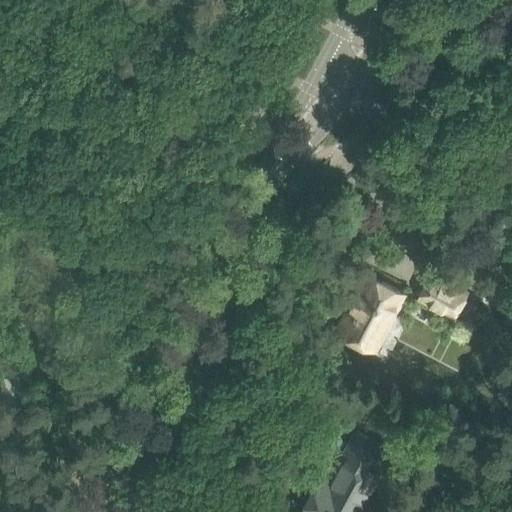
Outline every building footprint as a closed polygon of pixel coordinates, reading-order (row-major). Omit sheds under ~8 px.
[(464,282),(511,306),(511,220),(509,220),(502,219),(497,220),(490,222),(467,266),(471,268),(464,282)] [(338,330),(356,339),(373,348),(403,292),(368,273),(338,330)] [(420,295),(455,313),(466,292),(431,273),(420,295)] [(415,423),(372,399),(362,419),(404,442),(415,423)] [(300,511),(362,511),(366,506),(362,504),(379,472),(371,467),(383,444),(356,430),(338,464),(337,465),(338,466),(338,467),(331,482),(319,476),(300,511)]
